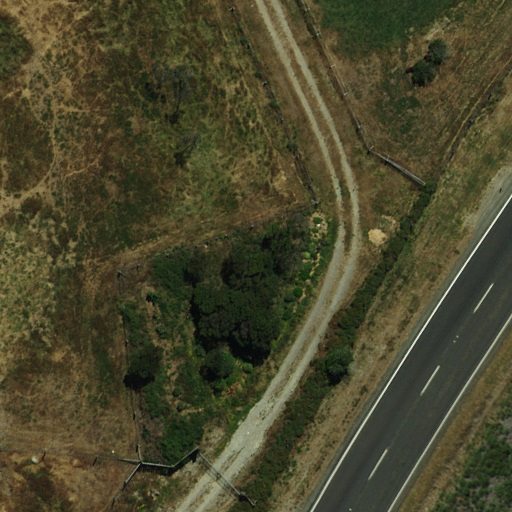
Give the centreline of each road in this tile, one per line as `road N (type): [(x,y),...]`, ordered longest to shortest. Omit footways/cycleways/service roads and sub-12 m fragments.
road 1 (track): [(187,511),(328,298),(332,177),(266,0)]
road 2 (primary): [(350,511),(511,254)]
